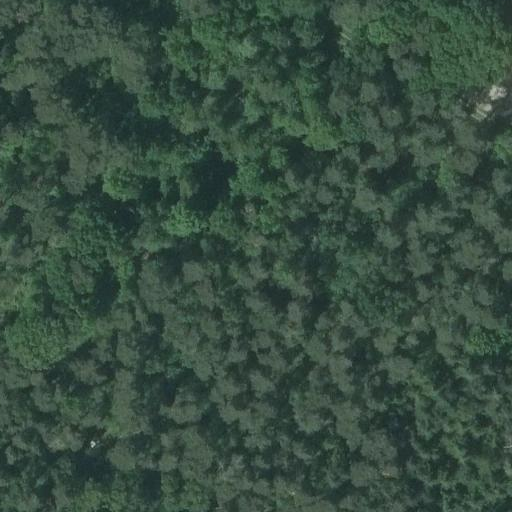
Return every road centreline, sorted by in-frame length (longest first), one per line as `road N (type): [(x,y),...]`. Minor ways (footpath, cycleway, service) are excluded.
road 1 (track): [(203,0),(0,366)]
road 2 (track): [(16,341),(279,511)]
road 3 (track): [(294,0),(511,138)]
